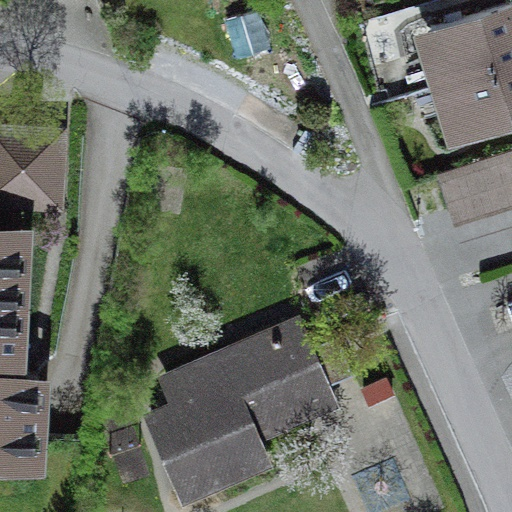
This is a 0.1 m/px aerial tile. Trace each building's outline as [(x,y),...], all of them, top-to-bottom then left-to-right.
[(511,1),(419,27),(433,78),(511,57),(511,1)] [(511,57),(433,78),(447,132),(511,114),(511,57)] [(52,134),(0,131),(0,195),(49,198),(52,134)] [(511,150),(441,173),(456,220),(511,202),(511,150)] [(19,233),(0,231),(0,458),(33,461),(38,370),(10,369),(19,233)] [(329,404),(298,326),(138,388),(181,497),(271,462),(259,432),(329,404)]
